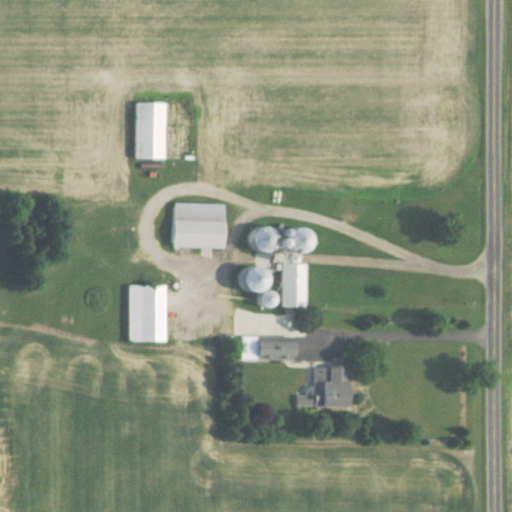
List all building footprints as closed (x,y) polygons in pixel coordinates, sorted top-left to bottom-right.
[(132,158),(160,158),(161,102),(132,102),(132,158)] [(221,203),(171,202),(170,246),(220,247),(221,203)] [(289,253),(279,242),(264,225),(255,226),(247,233),(248,244),(254,251),(274,249),(278,254),(279,261),(275,261),(272,258),(263,259),(266,263),(263,265),(244,267),(238,273),(239,284),(245,291),(268,289),(264,285),(263,274),(279,273),(279,263),(289,262),(289,253)] [(280,306),(303,306),(302,263),(279,263),(280,306)] [(126,340),(162,340),(162,284),(126,285),(126,340)] [(291,336),(239,334),(238,358),(290,360),(291,336)] [(295,405),(346,405),(346,365),(311,366),(311,384),(303,384),(303,394),(295,394),(295,405)]
